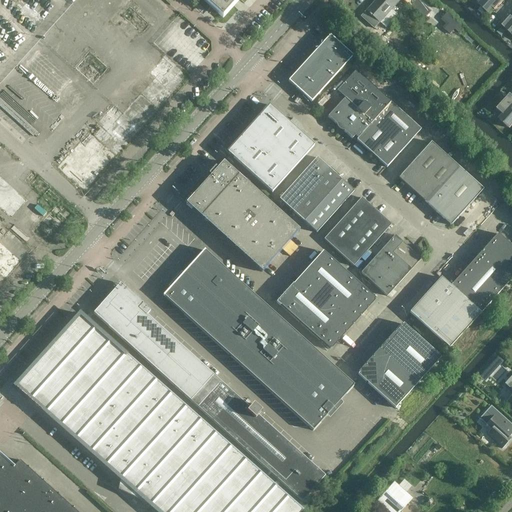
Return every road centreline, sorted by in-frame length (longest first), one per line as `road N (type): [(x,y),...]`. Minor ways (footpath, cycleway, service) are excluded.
road 1 (tertiary): [(0,337),(245,64)]
road 2 (unclassified): [(447,248),(245,64)]
road 3 (unclassified): [(341,368),(447,248)]
